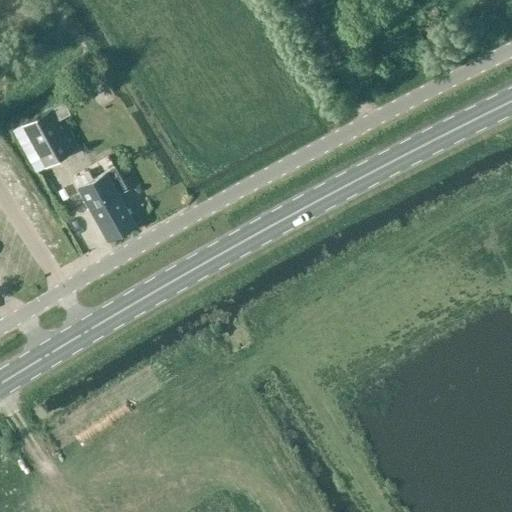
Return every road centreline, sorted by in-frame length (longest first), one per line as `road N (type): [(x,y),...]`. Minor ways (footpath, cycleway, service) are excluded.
road 1 (primary): [(0,385),(241,243),(511,101)]
road 2 (unclassified): [(0,328),(184,220),(511,50)]
